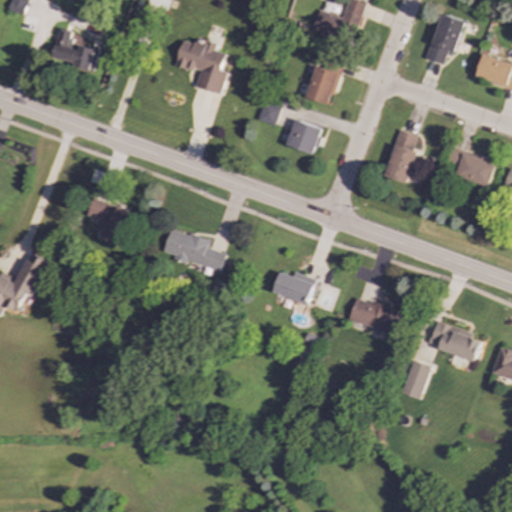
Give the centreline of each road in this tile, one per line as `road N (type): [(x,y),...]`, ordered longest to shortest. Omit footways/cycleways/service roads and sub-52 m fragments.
road 1 (tertiary): [(0,100),(511,287)]
road 2 (residential): [(330,221),(408,0)]
road 3 (residential): [(511,131),(379,84)]
